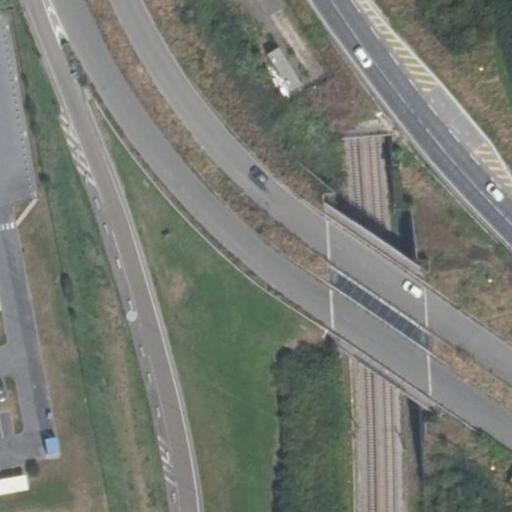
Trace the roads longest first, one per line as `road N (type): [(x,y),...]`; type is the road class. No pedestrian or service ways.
road 1 (secondary): [(65,0),(168,169),(208,213),(328,310),(511,433)]
road 2 (secondary): [(511,367),(326,242),(239,172),(168,80),(122,0)]
road 3 (unclassified): [(32,0),(171,382),(188,511)]
road 4 (tertiary): [(511,225),(331,0)]
